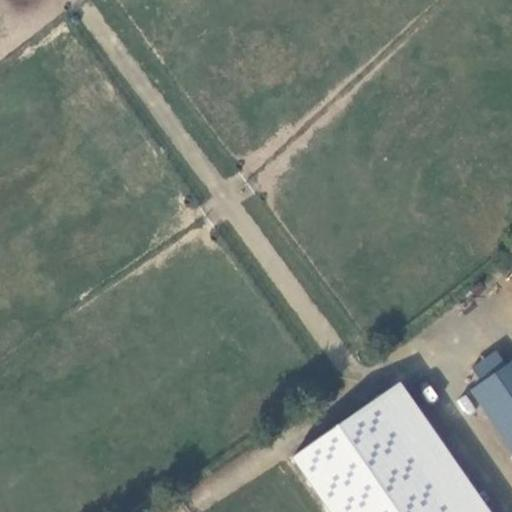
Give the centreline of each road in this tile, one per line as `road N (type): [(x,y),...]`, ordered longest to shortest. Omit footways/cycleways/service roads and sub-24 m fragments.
road 1 (track): [(366,388),(88,12)]
road 2 (track): [(511,315),(416,354),(183,511)]
